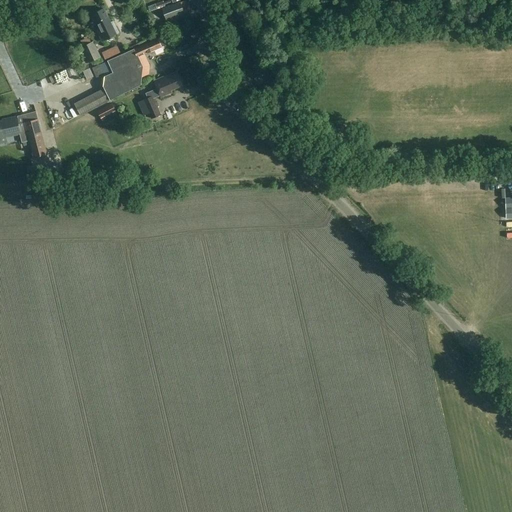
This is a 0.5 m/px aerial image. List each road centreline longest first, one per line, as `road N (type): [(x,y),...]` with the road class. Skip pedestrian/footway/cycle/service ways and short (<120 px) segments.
road 1 (unclassified): [(511,391),(316,180),(220,91),(209,68),(205,0)]
road 2 (track): [(313,177),(0,185)]
